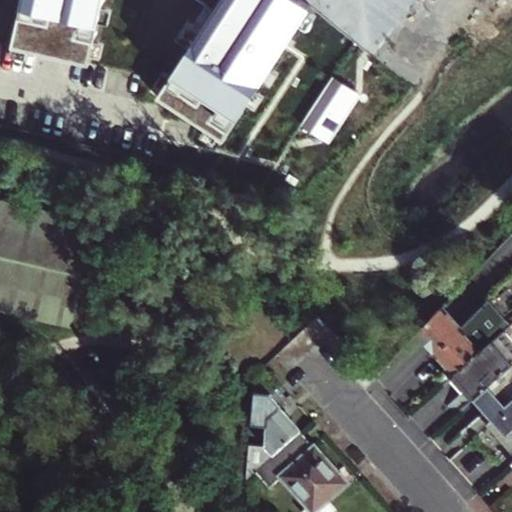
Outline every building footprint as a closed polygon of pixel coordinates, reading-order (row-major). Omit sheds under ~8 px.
[(23,0),(13,47),(94,63),(108,0),(206,0),(211,3),(149,95),(222,146),(318,7),(306,0),(23,0)] [(407,0),(383,45),(454,81),(509,0),(407,0)] [(0,198),(0,309),(73,326),(98,222),(0,198)] [(422,341),(452,374),(509,324),(484,296),(456,325),(446,314),(438,305),(414,332),(422,341)] [(452,374),(472,397),(511,361),(511,320),(509,324),(452,374)] [(511,361),(472,397),(492,419),(488,423),(511,449),(511,361)] [(262,376),(268,382),(272,378),(269,375),(266,372),(262,376)] [(263,430),(258,472),(298,433),(277,409),(285,402),(277,392),(270,399),(263,430)] [(298,433),(258,472),(258,475),(268,486),(279,476),(310,511),(308,511),(332,511),(334,511),(325,501),(344,484),(298,433)]
